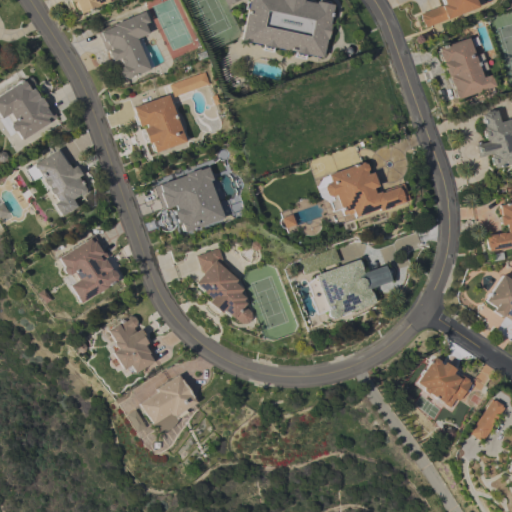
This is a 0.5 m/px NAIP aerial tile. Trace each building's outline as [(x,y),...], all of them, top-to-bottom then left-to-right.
[(108,0),(78,13),(76,9),(74,9),(72,4),(73,2),(73,1),(69,2),(68,0),(108,0)] [(303,54),(302,59),(292,56),(293,52),(271,47),(270,52),(260,50),(261,45),(238,39),(245,10),(242,9),(244,1),(247,1),(247,0),(300,0),(302,1),(302,0),(309,0),(312,1),(312,3),(313,3),(313,1),(317,2),(317,0),(320,0),(328,2),(328,3),(330,4),(326,23),(327,23),(324,39),(323,38),(319,58),(303,54)] [(473,0),(476,7),(423,28),(422,24),(421,24),(418,17),(419,17),(418,14),(441,5),(438,0),(473,0)] [(138,38),(144,52),(146,52),(146,53),(147,54),(147,56),(147,58),(151,66),(146,68),(146,69),(124,78),(119,76),(117,71),(119,66),(120,66),(117,58),(110,61),(105,51),(109,49),(108,48),(103,50),(95,31),(142,11),(147,22),(144,23),(148,31),(146,32),(146,33),(133,39),(134,40),(138,38)] [(472,55),(479,53),(485,69),(477,71),(479,77),(488,74),(492,86),(454,99),(453,96),(451,97),(449,89),(451,89),(450,86),(448,86),(445,79),(447,78),(446,76),(445,76),(440,63),(441,62),(440,60),(438,60),(434,51),(436,50),(436,48),(466,37),(472,55)] [(167,84),(171,97),(207,84),(202,72),(167,84)] [(7,135),(0,123),(0,93),(26,77),(31,78),(33,82),(32,86),(32,87),(31,88),(37,98),(41,96),(54,117),(19,140),(14,132),(13,131),(7,135)] [(168,94),(171,103),(169,103),(174,119),(177,118),(180,128),(178,129),(182,142),(152,152),(151,150),(149,150),(148,145),(149,145),(148,143),(145,144),(140,129),(145,127),(144,124),(137,126),(136,123),(134,124),(131,116),(132,116),(132,113),(133,113),(131,107),(168,94)] [(511,162),(491,168),(491,166),(490,166),(487,157),(488,156),(488,153),(475,157),(472,145),(484,142),(484,139),(482,139),(480,130),(481,129),(480,127),(481,127),(481,126),(482,126),(481,123),(480,124),(479,121),(479,120),(480,118),(479,115),(482,114),(482,112),(490,110),(490,111),(494,110),(497,122),(505,120),(504,119),(511,117),(508,101),(511,99),(511,162)] [(36,195),(28,182),(31,180),(24,170),(32,165),(31,163),(34,161),(35,162),(56,149),(67,165),(66,166),(68,169),(73,166),(79,174),(75,177),(83,189),(82,193),(78,196),(75,195),(68,199),(73,207),(57,216),(50,204),(54,201),(50,194),(48,194),(46,190),(44,190),(36,195)] [(324,201),(317,197),(314,187),(320,177),(326,175),(325,174),(360,162),(364,164),(366,168),(364,171),(365,174),(370,172),(375,186),(370,188),(372,193),(400,183),(406,200),(376,211),(375,209),(351,217),(350,213),(345,215),(345,214),(341,215),(340,212),(339,212),(337,208),(330,211),(327,201),(331,199),(324,201)] [(221,218),(181,232),(180,230),(179,230),(177,226),(179,225),(178,223),(175,224),(171,211),(174,209),(172,205),(161,210),(152,186),(184,175),(183,174),(197,169),(198,170),(206,167),(211,179),(208,181),(221,218)] [(511,246),(485,251),(485,247),(483,248),(482,241),(483,241),(482,237),(485,236),(485,235),(501,232),(501,233),(505,233),(503,224),(498,225),(496,216),(498,215),(498,214),(496,214),(495,209),(496,205),(511,202),(511,246)] [(293,225),(282,228),(279,218),(289,214),(293,225)] [(69,293),(60,279),(66,275),(63,274),(60,269),(61,266),(56,258),(86,238),(92,235),(105,256),(99,260),(102,259),(108,269),(107,270),(111,270),(114,275),(113,280),(103,286),(104,287),(94,294),(93,292),(77,303),(74,297),(71,292),(69,293)] [(337,261),(301,275),(296,261),(332,247),(337,261)] [(200,269),(198,270),(194,255),(217,249),(220,259),(217,260),(218,262),(222,262),(226,265),(226,269),(236,278),(233,281),(240,286),(239,288),(240,289),(236,293),(242,298),(240,300),(243,303),(241,306),(248,311),(248,318),(244,323),(238,323),(231,317),(230,318),(221,310),(218,313),(205,302),(208,299),(200,292),(201,291),(193,283),(201,274),(200,269)] [(356,261),(358,260),(360,267),(358,267),(360,272),(381,265),(387,280),(365,288),(368,294),(370,293),(372,299),(370,300),(371,302),(360,306),(361,306),(350,310),(350,309),(335,315),(334,317),(329,319),(324,316),(323,312),(323,310),(312,314),(306,296),(308,296),(304,283),(312,277),(311,275),(355,259),(356,261)] [(511,275),(511,322),(501,315),(500,317),(491,311),(493,307),(483,301),(500,274),(509,280),(511,275)] [(133,317),(135,321),(134,325),(131,327),(133,331),(138,328),(144,337),(142,338),(145,343),(144,344),(154,359),(133,373),(131,370),(128,372),(125,367),(128,365),(121,369),(110,353),(111,352),(107,346),(112,343),(111,342),(113,341),(105,330),(127,316),(133,317)] [(432,358),(436,361),(437,363),(439,365),(441,362),(452,369),(451,372),(455,375),(456,374),(458,376),(459,374),(466,379),(466,381),(468,383),(456,400),(453,398),(447,408),(439,402),(438,404),(433,400),(434,399),(426,393),(424,394),(420,391),(420,387),(419,389),(414,385),(415,384),(413,382),(417,375),(416,374),(419,370),(420,371),(429,358),(432,358)] [(182,409),(184,412),(174,419),(171,415),(168,415),(166,413),(149,424),(142,412),(140,413),(137,408),(138,407),(136,404),(155,392),(153,389),(175,374),(193,402),(182,409)] [(489,398),(502,406),(488,428),(479,442),(466,433),(489,398)] [(123,415),(133,432),(142,427),(131,410),(123,415)]
